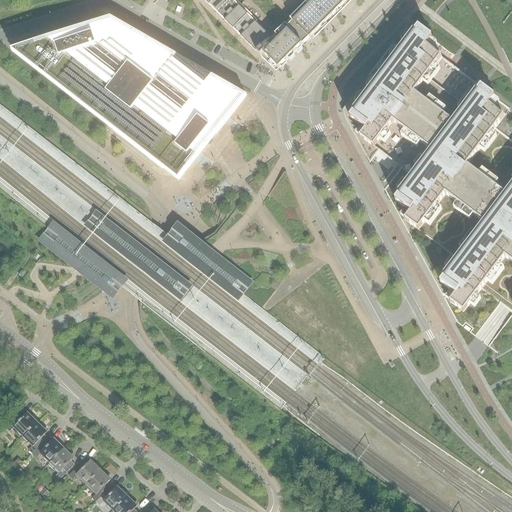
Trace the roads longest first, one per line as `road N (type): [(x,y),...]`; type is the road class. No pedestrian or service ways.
road 1 (tertiary): [(285,102),(104,2),(0,37)]
road 2 (secondary): [(285,102),(288,145),(383,320)]
road 3 (secondary): [(413,304),(322,138),(313,106)]
road 4 (tertiary): [(229,511),(80,401)]
road 5 (secondary): [(380,0),(285,102)]
road 6 (secondary): [(313,106),(333,64),(399,0)]
road 7 (secondary): [(420,383),(452,426),(511,475)]
